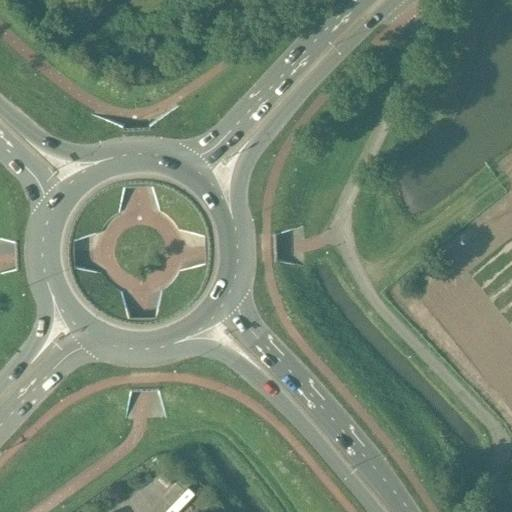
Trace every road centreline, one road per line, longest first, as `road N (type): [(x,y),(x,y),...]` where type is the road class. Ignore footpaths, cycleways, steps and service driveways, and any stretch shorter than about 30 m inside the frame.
road 1 (secondary): [(238,291),(249,250),(237,194),(245,161),(331,61),(399,0)]
road 2 (secondary): [(102,351),(137,359),(194,346),(219,352),(261,383),(376,511)]
road 3 (secondary): [(175,151),(150,145),(69,152),(31,136),(0,107)]
road 4 (secondary): [(408,511),(309,394)]
road 5 (secondary): [(279,79),(264,81),(201,145),(175,151)]
road 6 (secondary): [(309,394),(238,291)]
road 7 (secondary): [(309,394),(278,372),(231,318),(229,305)]
road 8 (secondary): [(279,79),(276,94),(200,167)]
